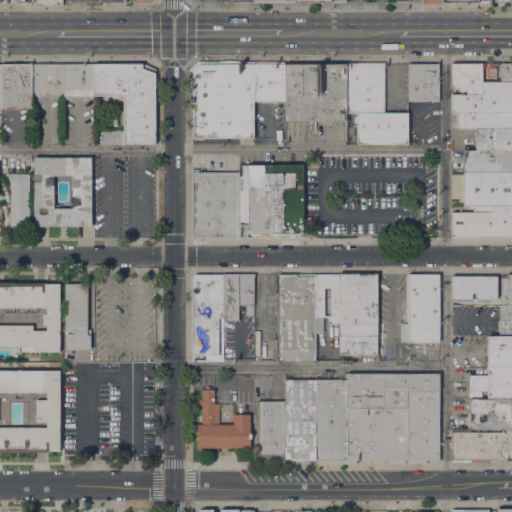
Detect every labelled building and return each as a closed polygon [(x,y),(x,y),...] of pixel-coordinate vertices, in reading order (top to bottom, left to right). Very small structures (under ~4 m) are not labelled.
[(277,101),(277,103),(261,103),(261,101),(253,101),(253,116),(255,116),(255,121),(253,121),(253,138),(251,138),(251,139),(239,139),(239,138),(203,138),(203,139),(194,139),(194,138),(192,138),(192,77),(190,77),(190,69),(197,61),(219,61),(229,60),(239,61),(284,62),(284,63),(285,101),(277,101)] [(356,112),(346,112),(346,63),(384,62),(384,112),(356,112)] [(466,92),(458,92),(458,89),(451,89),(451,62),(482,62),(482,81),(482,95),(466,95),(466,92)] [(511,81),(500,81),(500,62),(511,62),(511,81)] [(1,63),(31,63),(32,95),(32,109),(30,109),(30,110),(3,110),(3,109),(1,109),(1,63)] [(32,95),(31,63),(32,63),(62,63),(62,95),(32,95)] [(93,97),(62,97),(62,95),(62,63),(93,63),(93,95),(93,97)] [(93,63),(142,63),(156,68),(156,85),(154,85),(155,144),(124,144),(123,95),(93,95),(93,63)] [(346,112),(346,120),(285,121),(285,101),(284,63),(346,63),(346,112)] [(408,63),(438,63),(438,100),(408,100),(408,63)] [(511,113),(457,113),(451,113),(451,95),(466,95),(482,95),(482,81),(500,81),(511,81),(511,113)] [(384,112),(407,112),(408,144),(356,144),(356,112),(384,112)] [(511,128),(472,128),(457,128),(457,113),(511,113),(511,128)] [(511,150),(475,150),(475,133),(472,133),(472,128),(511,128),(511,150)] [(511,172),(463,172),(463,150),(475,150),(511,150),(511,172)] [(34,226),(34,157),(91,157),(91,226),(34,226)] [(239,164),(303,164),(303,233),(266,233),(266,236),(260,236),(260,233),(248,233),(248,236),(239,236),(239,171),(239,164)] [(192,236),(192,169),(198,169),(198,172),(239,171),(239,236),(192,236)] [(511,206),(472,206),(463,206),(463,172),(511,172),(511,206)] [(29,224),(10,224),(10,185),(6,185),(5,173),(29,173),(29,224)] [(511,206),(511,237),(451,237),(451,212),(472,212),(472,206),(511,206)] [(339,273),(377,273),(377,355),(338,355),(338,323),(339,275),(339,273)] [(511,305),(501,305),(501,277),(506,277),(506,274),(511,274),(511,305)] [(223,321),(223,318),(218,318),(218,355),(192,355),(192,276),(193,275),(223,275),(223,321)] [(238,275),(238,305),(238,321),(223,321),(223,275),(238,275)] [(238,275),(253,275),(253,315),(245,315),(245,305),(238,305),(238,275)] [(315,361),(279,361),(278,275),(315,275),(315,317),(315,361)] [(338,323),(331,323),(331,320),(328,320),(328,317),(315,317),(315,275),(339,275),(338,323)] [(439,342),(408,342),(408,275),(439,275),(439,342)] [(496,276),(496,299),(476,299),(476,293),(471,293),(471,299),(451,299),(451,276),(496,276)] [(22,352),(22,346),(0,346),(0,282),(45,282),(45,283),(60,283),(59,352),(32,352),(22,352)] [(87,334),(90,334),(90,350),(65,350),(65,333),(74,333),(74,331),(64,331),(64,283),(87,283),(87,334)] [(499,305),(501,305),(511,305),(511,321),(499,321),(499,305)] [(511,335),(499,335),(499,321),(511,321),(511,335)] [(487,335),(499,335),(511,335),(511,366),(487,366),(487,335)] [(511,366),(511,398),(487,398),(487,390),(468,390),(468,375),(487,375),(487,366),(511,366)] [(3,452),(3,451),(0,451),(0,370),(60,370),(60,451),(48,451),(48,452),(29,452),(3,452)] [(346,379),(346,373),(438,373),(438,460),(426,460),(426,464),(389,463),(389,460),(355,460),(355,464),(346,464),(346,379)] [(291,460),(291,459),(285,459),(285,401),(285,379),(316,379),(315,460),(291,460)] [(346,464),(326,464),(326,460),(315,460),(316,379),(346,379),(346,464)] [(250,447),(197,447),(197,424),(201,424),(201,406),(198,406),(198,398),(201,398),(201,389),(214,389),(214,403),(218,403),(218,424),(233,424),(233,414),(250,414),(250,447)] [(511,398),(511,427),(506,428),(469,428),(469,398),(487,398),(511,398)] [(285,401),(285,459),(284,461),(255,460),(255,452),(258,452),(258,401),(285,401)] [(506,460),(451,460),(451,432),(506,431),(506,460)]
